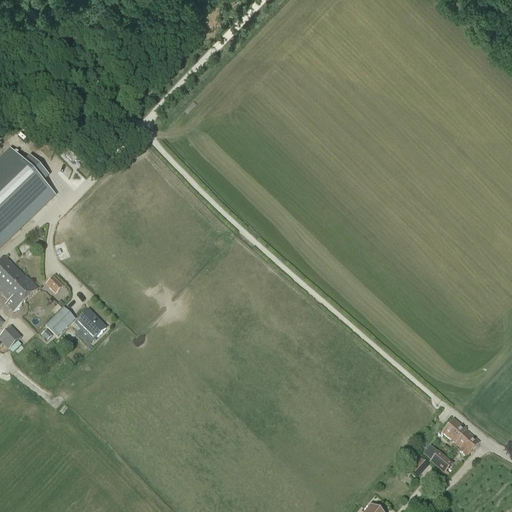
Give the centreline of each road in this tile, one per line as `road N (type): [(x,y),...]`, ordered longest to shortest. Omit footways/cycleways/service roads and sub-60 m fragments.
road 1 (track): [(447,411),(227,222),(138,130)]
road 2 (track): [(138,130),(264,0)]
road 3 (track): [(138,130),(14,0)]
